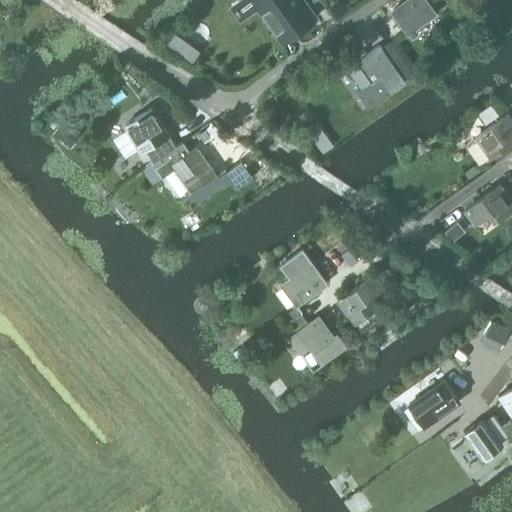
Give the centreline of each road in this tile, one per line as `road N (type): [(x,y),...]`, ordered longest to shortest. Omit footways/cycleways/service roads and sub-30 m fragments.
road 1 (track): [(241,511),(0,211)]
road 2 (residential): [(511,302),(229,110)]
road 3 (residential): [(229,110),(66,0)]
road 4 (residential): [(229,110),(383,0)]
